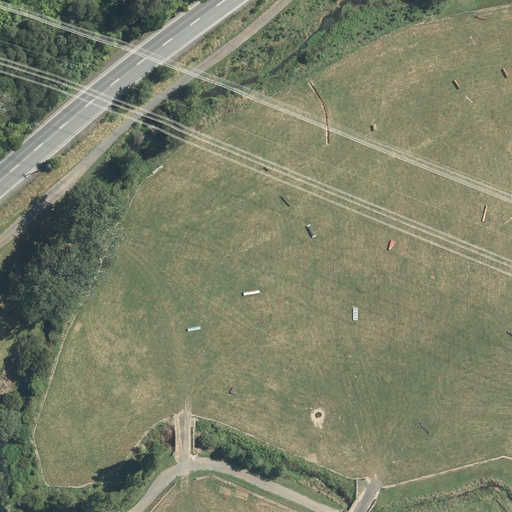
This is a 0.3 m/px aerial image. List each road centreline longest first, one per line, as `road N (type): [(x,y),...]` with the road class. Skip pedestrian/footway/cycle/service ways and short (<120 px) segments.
road 1 (unclassified): [(0,179),(226,0)]
road 2 (track): [(138,511),(176,480),(222,469),(318,511)]
